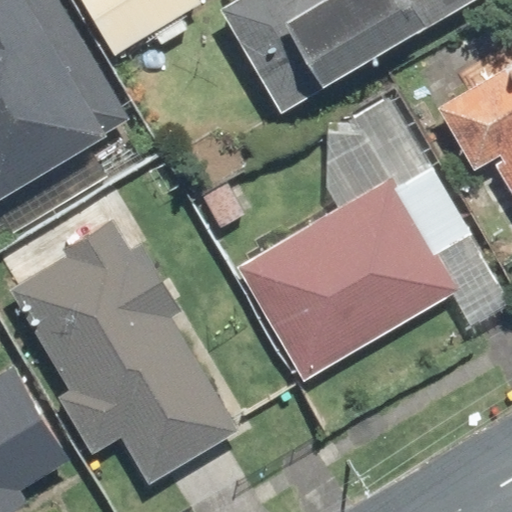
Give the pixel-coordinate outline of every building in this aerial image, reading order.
[(131,113),(64,0),(0,0),(0,181),(99,124),(103,129),(131,113)] [(88,0),(115,45),(190,0),(88,0)] [(219,0),(281,104),(458,0),(219,0)] [(511,53),(438,97),(475,159),(499,145),(502,150),(494,155),(511,185),(511,53)] [(238,260),(306,373),(454,285),(474,318),(511,295),(511,292),(388,88),(352,108),(361,125),(329,122),(327,178),(339,199),(238,260)] [(149,269),(113,210),(62,240),(66,247),(10,281),(70,380),(57,388),(93,447),(121,431),(149,478),(242,422),(174,309),(183,303),(159,263),(149,269)] [(0,509),(29,493),(22,480),(71,452),(14,354),(0,362),(0,509)]
